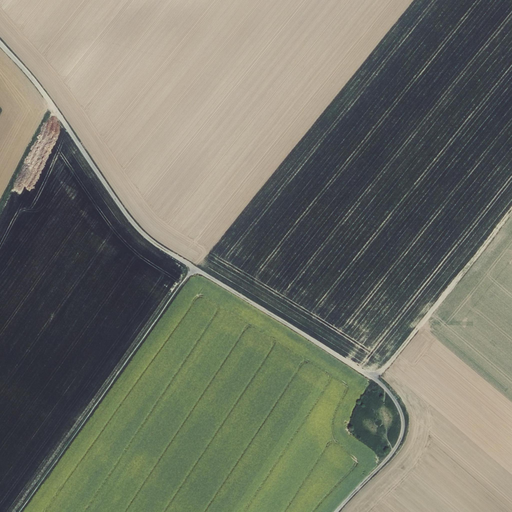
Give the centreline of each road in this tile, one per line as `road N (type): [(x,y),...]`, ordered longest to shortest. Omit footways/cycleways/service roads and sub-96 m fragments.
road 1 (track): [(0,44),(144,235),(393,398),(402,420),(397,446),(336,511)]
road 2 (track): [(17,511),(193,267)]
road 3 (track): [(373,378),(511,208)]
